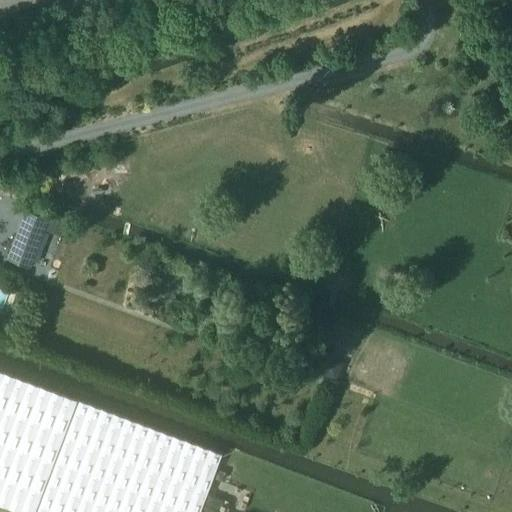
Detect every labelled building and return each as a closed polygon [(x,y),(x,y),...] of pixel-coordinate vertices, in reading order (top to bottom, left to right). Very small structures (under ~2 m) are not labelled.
[(111,158),(92,163),(94,170),(113,165),(111,158)] [(28,203),(25,210),(48,218),(50,211),(28,203)] [(25,211),(7,257),(30,266),(48,219),(25,211)] [(51,213),(45,229),(60,234),(66,218),(51,213)] [(317,355),(312,368),(337,378),(342,365),(317,355)] [(0,368),(0,502),(26,511),(198,511),(221,452),(75,397),(0,368)] [(215,471),(213,477),(222,480),(224,475),(215,471)]
